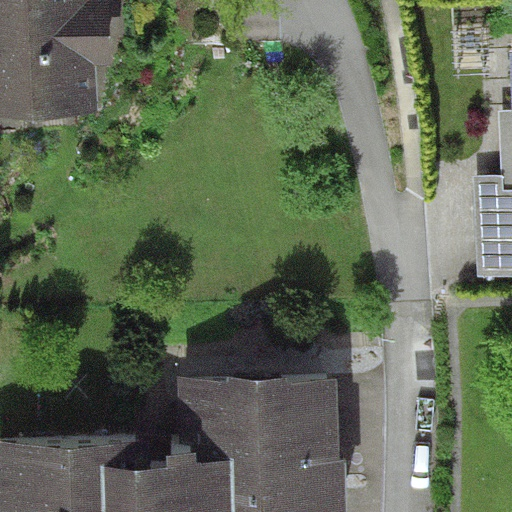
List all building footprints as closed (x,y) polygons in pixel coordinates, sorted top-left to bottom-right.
[(0,0),(0,116),(98,112),(96,66),(114,65),(111,0),(0,0)] [(178,0),(179,45),(229,44),(228,0),(178,0)] [(472,174),(472,190),(511,188),(511,109),(497,110),(499,173),(472,174)] [(511,276),(511,188),(472,190),(476,278),(511,276)] [(137,442),(0,444),(0,511),(346,511),(345,459),(340,459),(339,379),(296,379),(296,374),(226,375),(226,381),(182,382),(184,457),(169,457),(169,469),(137,470),(137,442)]
